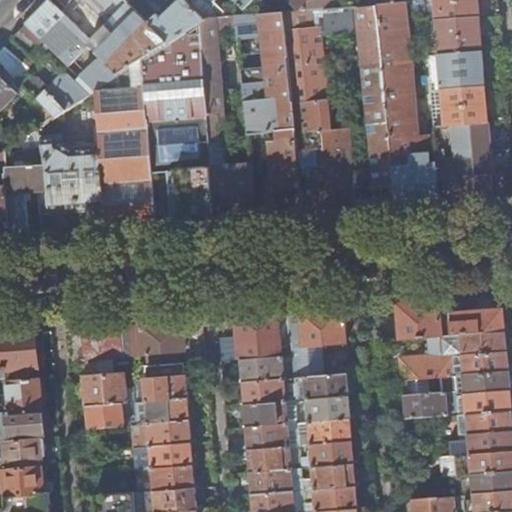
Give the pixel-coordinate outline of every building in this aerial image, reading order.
[(169,41),(128,0),(50,0),(26,25),(68,65),(78,54),(84,60),(94,50),(101,58),(76,83),(88,95),(94,91),(143,58),(169,41)] [(188,2),(185,0),(128,0),(169,41),(199,21),(204,18),(188,2)] [(239,3),(236,0),(209,0),(222,12),(231,11),(239,3)] [(333,0),(291,0),(289,3),(296,11),(326,8),(333,0)] [(480,17),(478,0),(425,0),(426,1),(427,11),(427,20),(480,17)] [(417,95),(408,9),(416,8),(416,12),(427,11),(426,1),(381,4),(399,205),(437,202),(441,202),(438,160),(429,161),(427,135),(412,136),(410,113),(416,113),(417,95)] [(399,205),(381,4),(374,5),(360,6),(377,185),(380,185),(381,206),(399,205)] [(357,208),(350,127),(325,129),(316,30),(338,28),(356,27),(354,6),(326,8),(296,11),(286,12),(297,134),(302,187),(304,212),(357,208)] [(297,134),(286,12),(239,15),(248,132),(287,130),(287,135),(297,134)] [(228,165),(216,17),(204,18),(199,21),(215,219),(236,217),(255,216),(251,164),(228,165)] [(430,55),(482,52),(483,52),(480,17),(427,20),(430,55)] [(215,219),(199,21),(169,41),(143,58),(152,174),(168,174),(171,223),(178,222),(209,220),(215,219)] [(50,57),(22,29),(12,39),(41,65),(50,57)] [(34,73),(5,46),(0,51),(0,61),(26,88),(33,95),(43,85),(33,75),(34,73)] [(486,87),(483,52),(482,52),(430,55),(431,63),(432,91),(444,90),(485,87),(486,87)] [(152,174),(143,58),(94,91),(100,154),(105,210),(107,227),(131,226),(156,224),(152,174)] [(0,114),(26,88),(0,61),(0,114)] [(432,91),(431,63),(420,64),(426,125),(435,124),(432,91)] [(55,117),(88,95),(76,83),(66,73),(48,91),(43,85),(33,95),(39,101),(55,117)] [(489,122),(486,87),(485,87),(444,90),(446,125),(489,122)] [(55,117),(39,101),(28,111),(43,126),(55,117)] [(436,126),(438,160),(441,202),(444,202),(495,198),(489,122),(446,125),(436,126)] [(51,214),(46,161),(39,138),(36,130),(9,148),(11,169),(6,170),(6,172),(7,187),(7,195),(41,192),(42,233),(52,232),(51,214)] [(302,187),(297,134),(287,135),(287,140),(266,141),(271,189),(302,187)] [(105,210),(100,154),(72,155),(60,150),(60,137),(39,138),(46,161),(51,214),(58,214),(105,210)] [(8,204),(7,195),(7,187),(0,187),(0,172),(6,172),(6,170),(4,151),(0,154),(0,235),(10,235),(8,204)] [(29,233),(27,203),(8,204),(10,235),(29,233)] [(506,333),(505,311),(483,313),(465,314),(464,299),(450,300),(452,337),(506,333)] [(452,337),(450,300),(398,304),(401,342),(440,339),(452,337)] [(346,342),(343,309),(317,310),(290,312),(292,344),(293,356),(295,378),(305,378),(306,377),(304,345),(346,342)] [(292,344),(290,312),(253,315),(224,318),(226,338),(225,338),(226,354),(241,353),(242,360),(284,357),(283,345),(292,344)] [(185,351),(182,321),(164,322),(129,325),(66,329),(66,338),(83,337),(84,349),(85,361),(125,356),(126,372),(134,371),(133,356),(185,351)] [(39,367),(36,332),(17,333),(0,334),(0,380),(6,380),(38,378),(38,367),(39,367)] [(508,352),(506,333),(452,337),(440,339),(441,358),(404,361),(405,381),(445,377),(455,377),(454,356),(508,352)] [(510,372),(508,352),(454,356),(455,377),(510,372)] [(295,378),(293,356),(284,357),(242,360),(244,382),(295,378)] [(189,399),(187,375),(179,375),(179,363),(149,366),(149,378),(145,378),(147,402),(188,399),(189,399)] [(126,404),(124,372),(85,376),(86,392),(87,408),(122,405),(126,404)] [(511,392),(510,372),(455,377),(457,395),(511,392)] [(350,397),(348,374),(306,377),(305,378),(295,378),(297,401),(307,400),(350,397)] [(459,417),(457,395),(455,377),(445,377),(446,394),(407,397),(408,421),(459,417)] [(40,392),(39,378),(38,378),(6,380),(6,391),(0,391),(0,410),(5,410),(8,410),(41,407),(40,392)] [(297,401),(295,378),(244,382),(245,405),(288,402),(297,401)] [(511,412),(511,405),(511,392),(457,395),(459,417),(511,412)] [(352,419),(350,397),(307,400),(309,422),(352,419)] [(190,421),(189,399),(188,399),(147,402),(148,424),(190,421)] [(299,423),(298,409),(288,410),(288,402),(245,405),(247,427),(289,424),(299,423)] [(123,424),(122,405),(87,408),(88,419),(89,429),(124,426),(123,424)] [(42,422),(41,407),(8,410),(5,410),(7,430),(0,430),(0,441),(4,441),(44,438),(42,422)] [(511,431),(511,412),(459,417),(460,437),(470,435),(511,431)] [(354,442),(352,419),(309,422),(299,423),(301,446),(311,445),(354,442)] [(192,443),(190,421),(148,424),(138,425),(139,447),(192,443)] [(291,447),(289,424),(247,427),(249,450),(291,447)] [(511,451),(511,431),(470,435),(471,441),(439,444),(440,458),(511,451)] [(44,446),(44,438),(4,441),(5,458),(0,458),(0,468),(1,469),(41,466),(40,456),(45,455),(44,446)] [(355,464),(354,442),(311,445),(313,467),(355,464)] [(194,466),(192,443),(139,447),(134,447),(135,470),(152,469),(194,466)] [(303,468),(301,446),(291,447),(249,450),(251,472),(303,468)] [(511,472),(511,451),(440,458),(430,459),(431,480),(464,477),(511,472)] [(357,486),(355,464),(313,467),(315,490),(357,486)] [(43,481),(41,466),(1,469),(3,497),(47,493),(53,493),(52,487),(52,480),(43,481)] [(196,488),(194,466),(152,469),(153,481),(140,482),(141,492),(143,492),(195,488),(196,488)] [(304,490),(303,468),(251,472),(252,495),(304,490)] [(511,492),(511,472),(464,477),(466,497),(511,492)] [(320,511),(359,509),(357,486),(315,490),(316,511),(320,511)] [(198,510),(196,488),(195,488),(143,492),(144,511),(174,511),(197,510),(198,510)] [(305,511),(304,490),(252,495),(253,511),(305,511)] [(144,511),(143,492),(141,492),(140,493),(94,496),(95,511),(144,511)] [(511,511),(511,492),(466,497),(467,510),(467,511),(511,511)] [(48,511),(48,507),(47,493),(3,497),(4,508),(0,508),(0,511),(48,511)] [(467,510),(466,497),(414,502),(411,504),(411,511),(456,511),(457,511),(467,510)]
